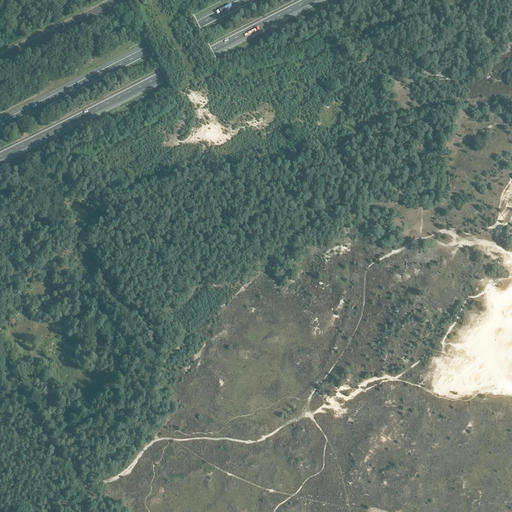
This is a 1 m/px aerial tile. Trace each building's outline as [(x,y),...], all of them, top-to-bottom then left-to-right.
[(130,8),(131,7),(126,0),(125,0),(128,4),(116,10),(116,11),(128,5),(130,8)] [(204,33),(213,28),(212,28),(205,32),(200,23),(195,16),(194,14),(202,10),(202,9),(199,11),(193,14),(204,33)] [(222,60),(229,57),(228,56),(221,60),(219,56),(215,50),(211,42),(218,38),(218,37),(209,42),(221,61),(222,60)] [(144,64),(154,59),(144,39),(141,40),(137,42),(135,43),(136,44),(143,40),(144,43),(148,51),(150,55),(152,59),(144,63),(144,64)] [(150,73),(151,74),(158,70),(159,71),(163,77),(165,82),(168,87),(163,90),(163,91),(169,88),(170,87),(158,68),(150,73)] [(171,354),(174,359),(181,355),(178,350),(171,354)] [(467,439),(473,434),(470,430),(464,435),(467,439)]
